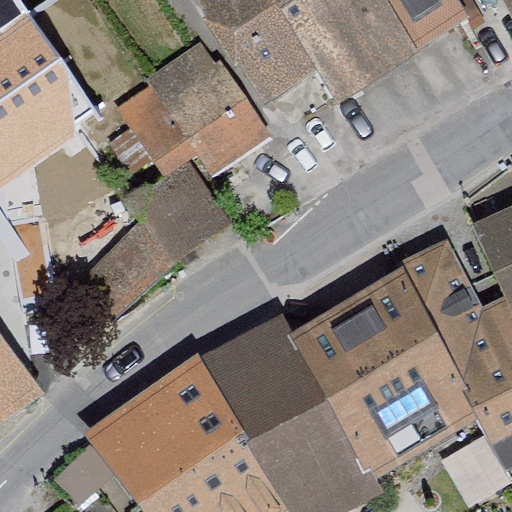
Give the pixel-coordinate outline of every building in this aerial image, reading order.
[(38,0),(0,0),(0,171),(105,109),(38,0)] [(192,0),(271,115),(317,84),(337,114),(425,60),(381,0),(192,0)] [(381,0),(425,60),(474,23),(457,0),(381,0)] [(511,0),(493,0),(511,33),(511,0)] [(143,218),(176,264),(234,225),(205,182),(272,137),(221,61),(217,64),(201,43),(145,81),(151,93),(120,119),(128,130),(108,146),(132,178),(154,162),(164,178),(142,195),(130,201),(143,218)] [(511,211),(476,238),(511,307),(511,211)] [(81,284),(111,322),(176,264),(143,218),(81,284)] [(511,307),(476,238),(399,281),(403,288),(480,420),(506,472),(511,469),(511,307)] [(378,480),(480,420),(403,288),(292,334),(378,480)] [(378,480),(292,334),(283,314),(199,355),(245,432),(292,511),(350,511),(386,494),(378,480)] [(0,335),(0,424),(42,394),(0,335)] [(117,475),(139,503),(245,432),(199,355),(85,433),(93,444),(117,475)] [(292,511),(245,432),(139,503),(145,511),(292,511)] [(93,444),(55,480),(82,508),(117,475),(93,444)]
